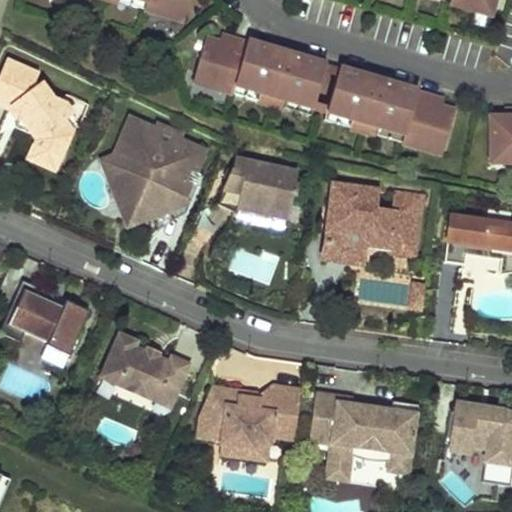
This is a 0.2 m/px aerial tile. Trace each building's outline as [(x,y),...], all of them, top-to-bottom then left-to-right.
[(147,0),(141,0),(140,6),(179,18),(182,10),(147,0)] [(147,0),(182,10),(184,0),(147,0)] [(489,7),(467,0),(449,0),(448,3),(487,15),(489,7)] [(228,46),(231,37),(216,33),(214,42),(228,46)] [(214,42),(201,38),(190,73),(228,85),(307,108),(321,64),(231,37),(228,46),(214,42)] [(40,75),(10,62),(0,84),(0,104),(7,108),(12,110),(15,108),(22,118),(19,124),(17,127),(35,136),(40,142),(38,146),(63,157),(70,141),(66,135),(77,126),(78,120),(82,112),(65,105),(49,98),(50,96),(50,93),(48,90),(45,88),(42,88),(40,89),(39,90),(35,85),(40,75)] [(424,94),(335,68),(321,112),(399,135),(439,147),(450,111),(437,107),(422,103),(424,94)] [(228,85),(190,73),(188,81),(226,92),(228,85)] [(228,85),(226,92),(305,116),(307,108),(228,85)] [(422,103),(437,107),(439,98),(424,94),(422,103)] [(69,95),(65,105),(82,112),(78,120),(77,126),(82,128),(92,105),(69,95)] [(12,110),(7,108),(19,124),(22,118),(15,108),(12,110)] [(501,124),(487,125),(486,152),(511,152),(511,108),(501,108),(501,116),(501,124)] [(399,135),(321,112),(319,119),(397,143),(399,135)] [(501,124),(501,116),(487,115),(487,125),(501,124)] [(156,130),(129,119),(120,140),(128,144),(123,155),(111,159),(104,162),(112,183),(121,179),(127,194),(122,208),(128,223),(143,217),(149,204),(164,198),(168,208),(181,203),(190,182),(186,180),(189,172),(194,173),(204,151),(177,140),(180,135),(158,125),(156,130)] [(399,135),(397,143),(437,154),(439,147),(399,135)] [(120,140),(111,159),(123,155),(128,144),(120,140)] [(63,157),(38,146),(32,159),(57,171),(63,157)] [(511,152),(486,152),(486,161),(511,161),(511,152)] [(295,172),(236,159),(233,171),(232,170),(216,206),(234,214),(237,209),(239,203),(287,213),(291,195),(294,195),(296,185),(293,184),(295,172)] [(373,191),(332,185),(329,205),(335,205),(334,215),(328,214),(323,245),(329,245),(329,242),(363,247),(387,250),(386,253),(413,257),(421,198),(395,194),(392,213),(370,210),(373,191)] [(287,213),(239,203),(237,209),(285,219),(287,213)] [(511,226),(449,217),(443,263),(463,266),(465,256),(500,261),(498,275),(511,274),(511,226)] [(329,245),(323,245),(321,260),(361,266),(363,247),(329,242),(329,245)] [(57,298),(21,282),(0,329),(0,335),(19,344),(23,333),(46,344),(45,348),(68,358),(88,312),(65,302),(62,309),(53,305),(57,298)] [(135,342),(118,335),(104,368),(120,375),(119,379),(121,388),(147,399),(156,395),(158,391),(173,398),(187,365),(171,357),(168,363),(133,348),(135,342)] [(300,372),(301,366),(218,350),(214,376),(246,382),(249,368),(274,373),(275,367),(300,372)] [(120,375),(104,368),(100,379),(121,388),(119,379),(120,375)] [(293,440),(300,390),(273,386),(258,399),(237,396),(237,391),(213,387),(199,418),(197,437),(220,441),(219,445),(252,449),(253,443),(268,445),(269,437),(293,440)] [(173,398),(158,391),(156,395),(147,399),(169,409),(173,398)] [(258,394),(237,391),(237,396),(258,399),(258,394)] [(308,442),(328,445),(325,469),(348,472),(350,458),(352,448),(388,453),(386,463),(385,472),(407,475),(417,405),(392,401),(391,409),(375,407),(375,412),(365,411),(365,406),(350,403),(351,398),(315,393),(308,442)] [(511,409),(448,406),(445,457),(481,459),(480,482),(511,483),(511,409)] [(268,445),(253,443),(252,449),(219,445),(218,455),(265,461),(268,445)] [(388,453),(352,448),(350,458),(386,463),(388,453)] [(348,472),(325,469),(323,479),(347,483),(348,472)]
